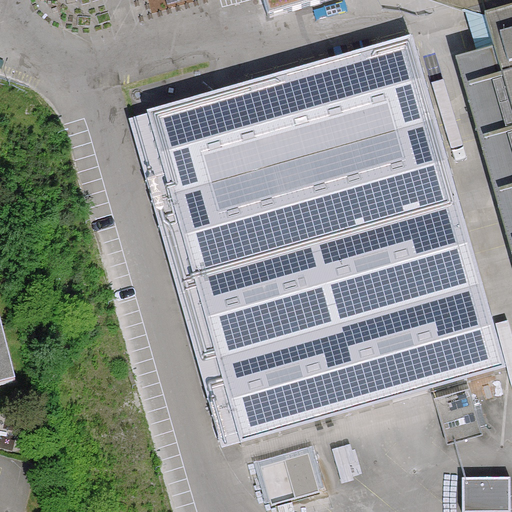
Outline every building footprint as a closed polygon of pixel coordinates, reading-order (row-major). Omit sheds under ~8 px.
[(249,3),(247,0),(216,0),(219,11),(249,3)] [(266,0),(270,11),(308,0),(266,0)] [(511,1),(471,13),(474,24),(455,29),(511,228),(511,1)] [(506,369),(413,43),(285,79),(149,118),(242,444),(506,369)] [(242,444),(149,118),(130,123),(222,449),(242,444)] [(0,386),(16,383),(0,320),(0,386)] [(470,392),(436,401),(447,444),(481,435),(470,392)] [(509,478),(462,478),(463,511),(510,511),(509,478)]
